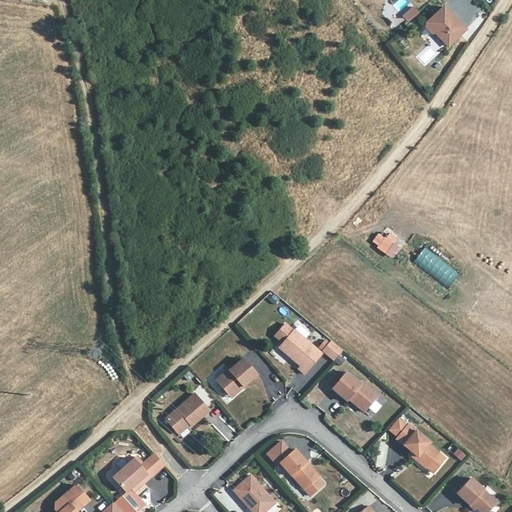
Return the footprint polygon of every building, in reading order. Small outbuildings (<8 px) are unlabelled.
[(408,23),(419,13),(414,7),(403,17),(408,23)] [(444,7),(427,24),(449,47),(466,30),(444,7)] [(371,242),(391,258),(399,248),(379,233),(371,242)] [(425,248),(414,260),(448,289),(459,277),(425,248)] [(441,296),(446,287),(436,282),(432,291),(441,296)] [(321,354),(294,331),(293,331),(285,325),(275,337),(283,343),(281,345),(292,355),(290,358),(300,367),(298,369),(304,374),(321,354)] [(341,352),(330,342),(322,352),(333,361),(341,352)] [(292,355),(281,345),(278,348),(290,358),(292,355)] [(256,375),(242,359),(229,371),(228,369),(215,381),(229,397),(241,386),(242,387),(256,375)] [(360,384),(347,372),(333,389),(347,402),(351,398),(354,401),(354,405),(364,413),(378,396),(362,382),(360,384)] [(242,387),(241,386),(229,397),(230,398),(242,387)] [(210,412),(195,395),(168,419),(166,421),(179,436),(183,432),(190,425),(192,428),(210,412)] [(371,409),(376,414),(382,406),(377,402),(371,409)] [(389,431),(397,438),(408,425),(400,419),(389,431)] [(430,442),(409,424),(408,425),(396,439),(411,452),(416,456),(414,459),(425,468),(439,451),(429,444),(430,442)] [(306,462),(295,449),(280,463),(291,476),(292,476),(304,490),(318,477),(305,463),(306,462)] [(139,464),(134,458),(112,478),(125,493),(131,488),(135,484),(138,488),(151,477),(139,464)] [(273,504),(249,476),(241,483),(232,491),(250,511),(263,511),(269,507),(273,504)] [(318,477),(304,490),(310,496),(323,484),(318,477)] [(483,489),(471,478),(457,494),(469,505),(471,503),(476,508),(480,511),(487,511),(496,502),(483,490),(483,489)] [(89,500),(77,485),(56,502),(54,509),(56,511),(76,511),(89,500)]
